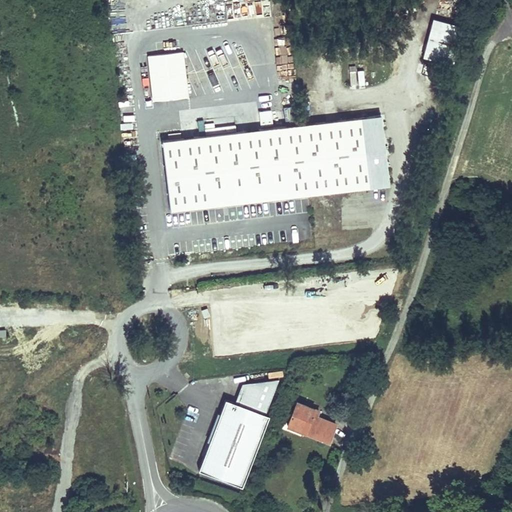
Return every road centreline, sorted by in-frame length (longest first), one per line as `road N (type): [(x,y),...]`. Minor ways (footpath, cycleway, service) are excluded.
road 1 (unclassified): [(136,372),(163,367),(175,350),(168,311),(141,308),(122,325),(125,363)]
road 2 (unknown): [(153,234),(315,213)]
